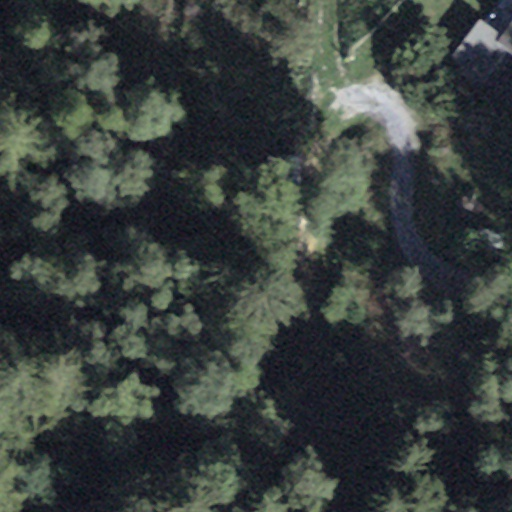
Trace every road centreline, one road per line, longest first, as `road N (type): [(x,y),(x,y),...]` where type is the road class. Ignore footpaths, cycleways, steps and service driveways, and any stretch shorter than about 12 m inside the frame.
road 1 (track): [(511,268),(479,289),(436,281),(413,241),(403,173),(407,122),(370,101),(330,130),(320,163)]
road 2 (track): [(370,101),(340,83),(329,55),(331,0)]
